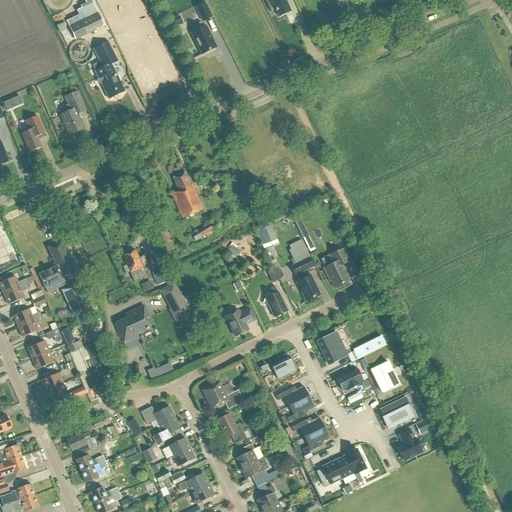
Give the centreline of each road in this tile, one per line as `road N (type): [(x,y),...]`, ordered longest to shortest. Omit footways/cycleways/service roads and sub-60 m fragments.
road 1 (tertiary): [(0,203),(468,0)]
road 2 (track): [(293,96),(495,511)]
road 3 (residential): [(179,384),(116,400),(41,436)]
road 4 (residential): [(242,511),(179,384)]
road 5 (residential): [(290,326),(335,416),(357,428)]
road 6 (residential): [(179,384),(290,326)]
